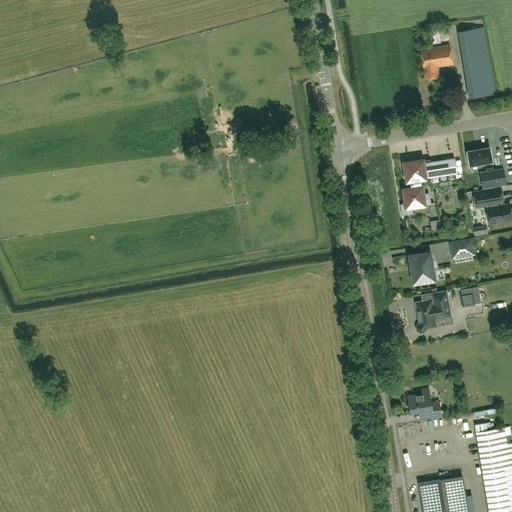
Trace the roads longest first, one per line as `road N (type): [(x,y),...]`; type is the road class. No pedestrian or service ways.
road 1 (tertiary): [(395,511),(335,147)]
road 2 (residential): [(335,147),(511,116)]
road 3 (tertiary): [(335,147),(311,0)]
